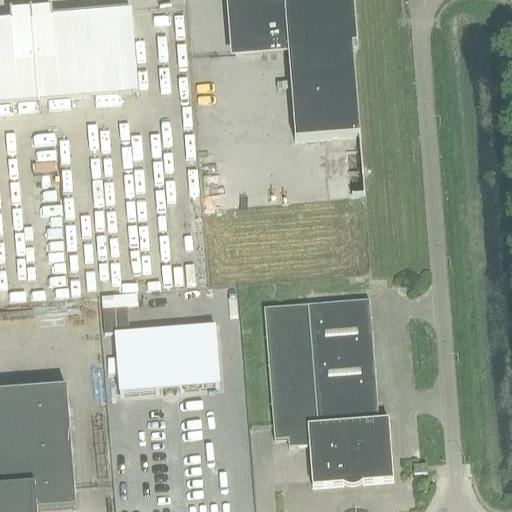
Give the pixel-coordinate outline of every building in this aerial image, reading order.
[(353,0),(315,0),(231,7),(235,57),(288,53),(295,144),(360,138),(352,48),(357,48),(353,0)] [(7,25),(0,25),(0,105),(138,94),(131,15),(43,22),(43,13),(6,15),(7,25)] [(369,303),(264,312),(274,443),(288,442),(289,451),(309,449),(312,490),(393,484),(388,422),(379,423),(369,303)] [(105,337),(129,335),(127,311),(104,313),(105,337)] [(120,398),(220,390),(215,329),(115,338),(120,398)] [(75,511),(67,392),(0,397),(0,511),(75,511)] [(426,466),(413,467),(414,476),(427,475),(426,466)]
